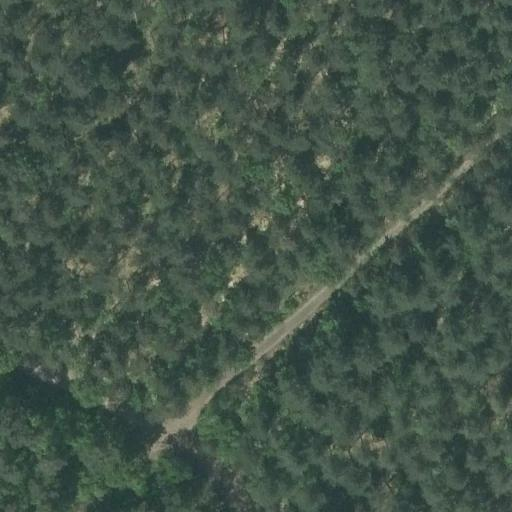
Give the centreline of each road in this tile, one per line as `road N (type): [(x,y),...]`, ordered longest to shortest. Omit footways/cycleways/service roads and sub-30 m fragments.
road 1 (track): [(177,434),(211,390),(511,121)]
road 2 (track): [(177,434),(0,349)]
